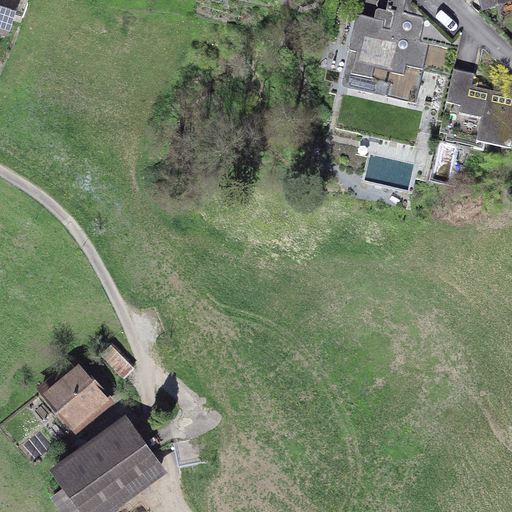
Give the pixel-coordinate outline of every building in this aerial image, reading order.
[(14,0),(0,0),(0,34),(4,36),(14,0)] [(474,0),(479,17),(511,8),(508,0),(474,0)] [(385,25),(357,19),(350,51),(357,53),(352,78),(419,92),(424,68),(443,72),(447,53),(421,47),(427,18),(388,10),(385,25)] [(478,86),(448,80),(440,116),(465,122),(459,149),(511,159),(511,109),(475,102),(478,86)] [(74,362),(40,390),(71,428),(107,399),(74,362)] [(67,488),(52,499),(61,511),(104,511),(159,473),(124,424),(87,451),(83,445),(55,465),(59,471),(56,473),(67,488)] [(199,462),(195,439),(174,442),(179,466),(199,462)]
